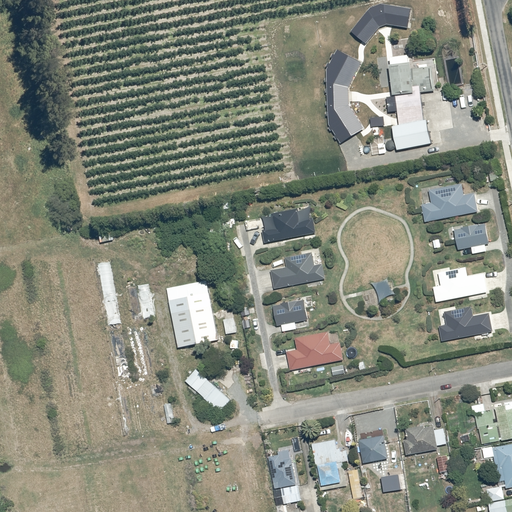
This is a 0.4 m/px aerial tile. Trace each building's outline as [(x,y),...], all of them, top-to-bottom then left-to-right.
[(371,8),(353,31),(368,43),(379,28),(387,25),(409,29),(412,10),(382,5),(371,8)] [(357,61),(337,51),(327,70),(329,126),(342,144),(361,131),(345,108),(344,87),(357,61)] [(425,93),(439,91),(435,59),(415,62),(414,56),(392,59),(401,126),(428,121),(425,93)] [(455,146),(452,128),(440,130),(442,148),(455,146)] [(466,196),(464,184),(432,190),(435,203),(426,205),(429,223),(482,213),(477,194),(466,196)] [(266,232),(268,242),(319,232),(315,220),(303,222),(301,211),(276,216),(277,229),(266,232)] [(217,218),(209,219),(211,232),(219,231),(217,218)] [(489,223),(459,230),(462,249),(493,245),(489,223)] [(290,268),(275,271),(278,288),(328,279),(325,264),(318,266),(315,253),(289,258),(290,268)] [(110,261),(98,263),(109,325),(121,323),(110,261)] [(434,288),(436,303),(488,293),(484,275),(468,277),(467,268),(439,274),(441,286),(434,288)] [(396,296),(392,281),(375,285),(375,288),(378,300),(396,296)] [(137,286),(143,321),(156,318),(149,284),(137,286)] [(143,321),(137,286),(125,289),(132,323),(143,321)] [(209,346),(197,288),(159,296),(171,353),(209,346)] [(374,292),(361,295),(365,311),(378,309),(374,292)] [(307,300),(277,307),(280,325),(311,321),(307,300)] [(440,327),(442,343),(493,332),(489,314),(474,317),(472,307),(445,313),(447,326),(440,327)] [(237,332),(235,317),(224,318),(226,334),(237,332)] [(298,352),(287,354),(291,371),(343,361),(339,344),(331,346),(329,333),(296,339),(298,352)] [(230,398),(196,369),(185,381),(220,411),(230,398)] [(172,403),(164,404),(167,423),(175,422),(172,403)] [(511,406),(479,413),(486,444),(511,439),(511,406)] [(407,441),(411,455),(442,450),(438,426),(409,432),(411,440),(407,441)] [(392,459),(388,435),(362,439),(367,463),(392,459)] [(324,487),(349,483),(345,463),(353,461),(351,451),(343,452),(340,440),(316,445),(324,487)] [(510,489),(511,488),(511,444),(496,448),(502,482),(508,481),(510,489)] [(286,505),(304,501),(294,450),(281,452),(282,456),(272,457),(278,489),(283,488),(286,505)] [(448,454),(437,456),(440,474),(452,471),(448,454)] [(380,476),(382,485),(385,484),(386,490),(397,488),(394,473),(380,476)]
